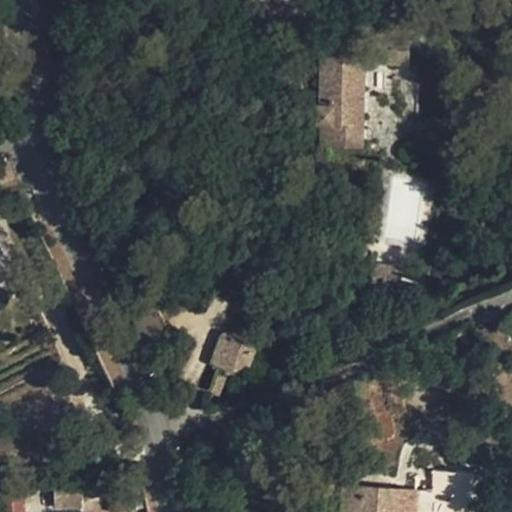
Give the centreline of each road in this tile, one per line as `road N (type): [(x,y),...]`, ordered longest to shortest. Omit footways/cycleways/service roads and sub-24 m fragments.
road 1 (residential): [(47,0),(56,133),(170,511)]
road 2 (unknown): [(149,430),(511,299)]
